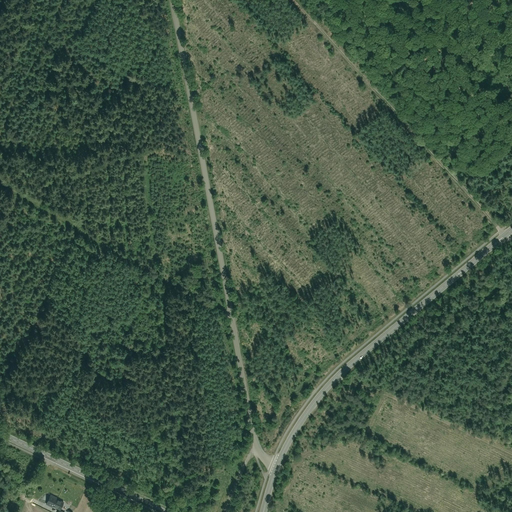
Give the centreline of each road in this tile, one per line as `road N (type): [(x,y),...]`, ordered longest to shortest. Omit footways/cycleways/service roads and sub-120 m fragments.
road 1 (residential): [(175,0),(254,435),(276,468)]
road 2 (tertiary): [(511,231),(336,377),(276,468)]
road 3 (track): [(0,184),(206,308),(232,312)]
road 4 (track): [(336,377),(511,456)]
road 5 (secondary): [(162,511),(0,434)]
road 6 (track): [(504,237),(423,145)]
